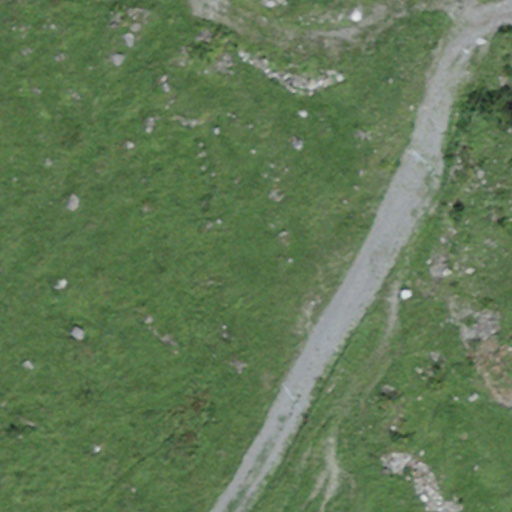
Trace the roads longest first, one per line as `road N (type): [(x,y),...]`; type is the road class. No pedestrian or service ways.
road 1 (track): [(227,511),(255,477),(408,186),(468,49),(485,27),(511,15)]
road 2 (track): [(204,0),(240,12),(271,41),(298,52),(342,44),(410,4),(439,3),(485,27)]
